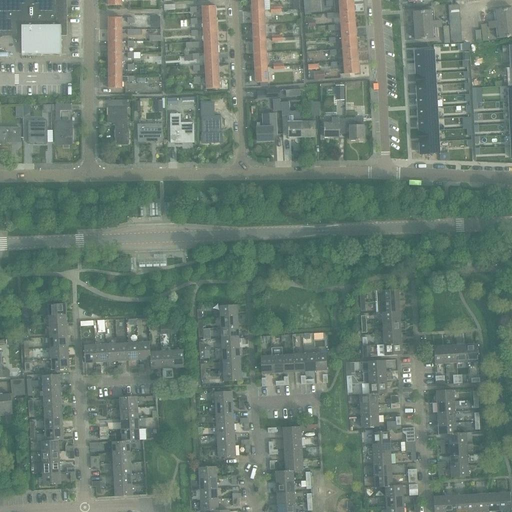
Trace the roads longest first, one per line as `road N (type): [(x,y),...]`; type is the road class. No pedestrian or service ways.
road 1 (tertiary): [(0,244),(511,223)]
road 2 (residential): [(426,511),(413,279)]
road 3 (residential): [(88,0),(91,176)]
road 4 (residential): [(245,174),(235,0)]
road 5 (residential): [(375,0),(386,173)]
road 6 (residential): [(91,176),(245,174)]
road 7 (residential): [(245,174),(386,173)]
road 8 (residential): [(386,173),(511,178)]
road 9 (residential): [(84,507),(78,383)]
